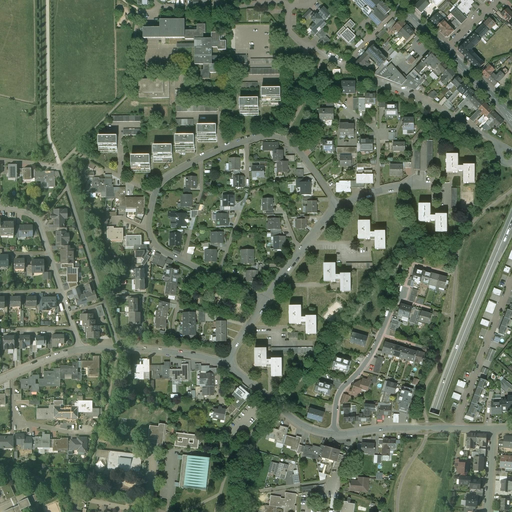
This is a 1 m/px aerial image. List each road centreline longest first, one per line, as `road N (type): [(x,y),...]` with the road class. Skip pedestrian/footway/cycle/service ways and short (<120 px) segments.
road 1 (residential): [(201,269),(163,251),(149,221),(159,186),(219,150),(264,136),(283,139),(337,206)]
road 2 (primary): [(510,225),(457,348),(408,511)]
road 3 (residential): [(294,2),(293,34),(313,49),(495,142)]
road 4 (residential): [(79,349),(37,222),(0,207)]
road 5 (residential): [(333,434),(340,392),(368,358),(401,293)]
road 6 (residential): [(459,428),(511,280)]
road 7 (residential): [(225,363),(301,425),(333,434)]
road 8 (residential): [(354,433),(334,480),(260,491)]
road 9 (residential): [(10,374),(12,420),(89,433)]
